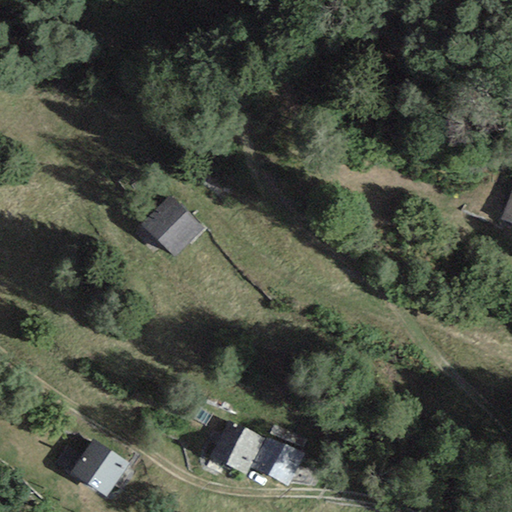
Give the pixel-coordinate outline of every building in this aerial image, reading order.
[(511,193),(500,221),(511,226),(511,193)] [(202,229),(168,198),(142,225),(176,257),(202,229)] [(262,441),(227,424),(209,461),(243,478),(262,441)] [(303,456),(268,442),(255,473),(290,487),(303,456)] [(129,466),(91,444),(73,475),(110,497),(129,466)]
